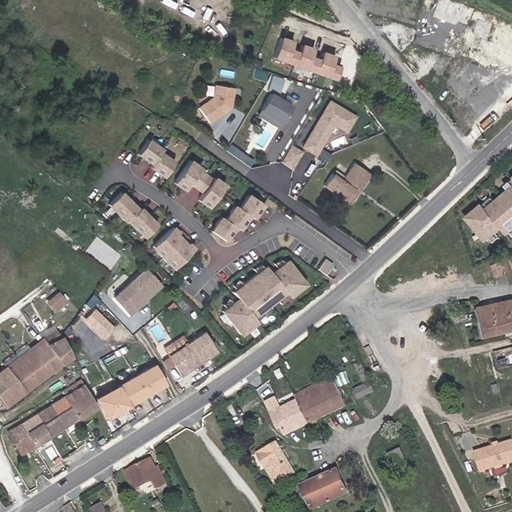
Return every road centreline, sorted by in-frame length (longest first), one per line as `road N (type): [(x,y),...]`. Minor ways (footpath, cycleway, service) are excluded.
road 1 (tertiary): [(348,286),(292,335),(18,511)]
road 2 (unclassified): [(340,0),(475,167)]
road 3 (residential): [(511,293),(484,290),(378,308),(348,286)]
road 4 (residential): [(359,276),(290,224),(219,258)]
road 5 (tertiary): [(475,167),(359,276)]
road 6 (residential): [(219,258),(195,225),(112,170)]
